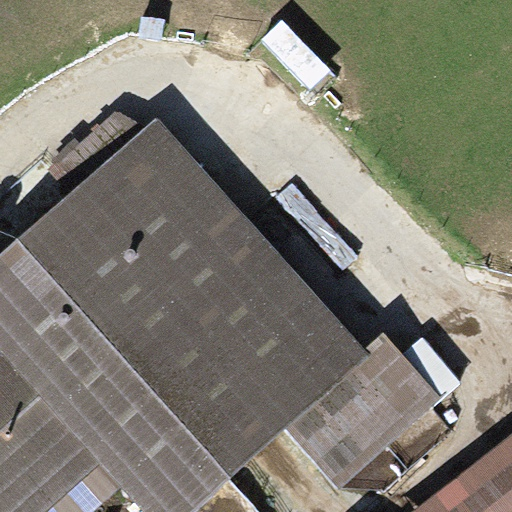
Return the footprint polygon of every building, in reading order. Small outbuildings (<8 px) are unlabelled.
[(54,165),(70,184),(127,134),(110,115),(54,165)] [(0,246),(0,350),(94,456),(144,511),(171,511),(275,421),(346,358),(138,124),(127,134),(70,184),(0,246)] [(0,183),(0,246),(70,184),(54,165),(39,149),(0,183)] [(0,511),(30,511),(94,456),(0,350),(0,511)] [(390,408),(346,358),(275,421),(319,471),(390,408)] [(511,511),(511,467),(451,511),(511,511)]
